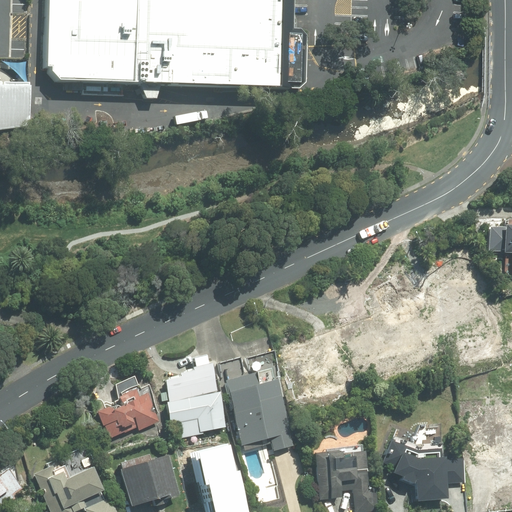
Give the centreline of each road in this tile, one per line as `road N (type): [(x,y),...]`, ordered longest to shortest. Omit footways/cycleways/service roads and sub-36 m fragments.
road 1 (tertiary): [(498,135),(476,170),(432,199),(105,349),(0,409)]
road 2 (tertiary): [(504,0),(498,135)]
